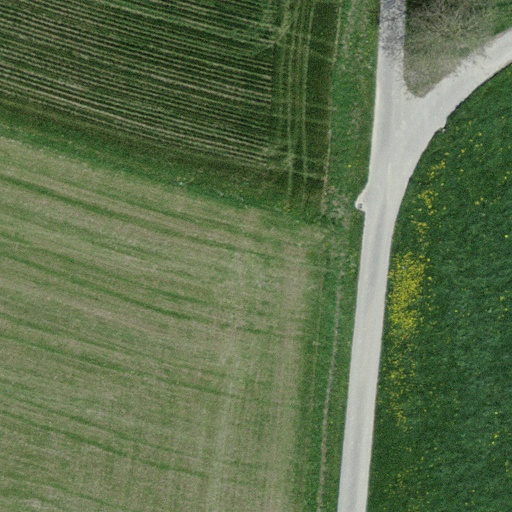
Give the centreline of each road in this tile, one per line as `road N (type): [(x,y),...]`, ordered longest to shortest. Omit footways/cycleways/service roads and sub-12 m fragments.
road 1 (track): [(349,511),(392,101)]
road 2 (track): [(392,101),(511,52)]
